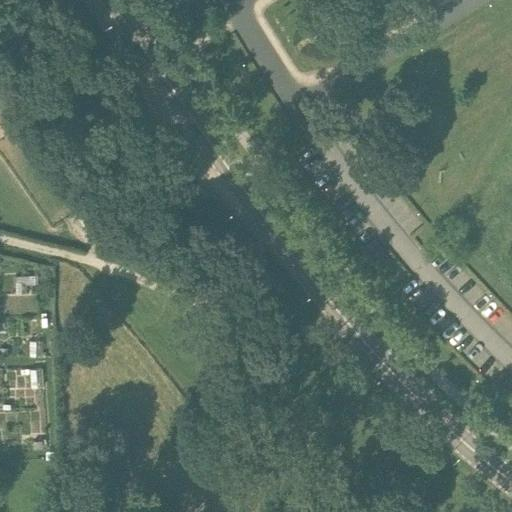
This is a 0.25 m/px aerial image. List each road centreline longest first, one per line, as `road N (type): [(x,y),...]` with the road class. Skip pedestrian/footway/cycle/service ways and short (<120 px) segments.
road 1 (tertiary): [(105,0),(343,318),(398,380),(511,482)]
road 2 (track): [(343,318),(297,331),(80,262)]
